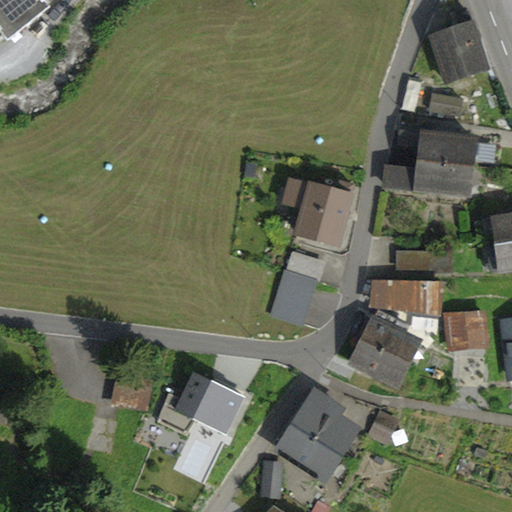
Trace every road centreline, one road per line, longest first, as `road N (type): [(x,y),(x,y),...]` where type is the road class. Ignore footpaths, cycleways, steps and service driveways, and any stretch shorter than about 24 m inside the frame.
road 1 (residential): [(426,0),(387,108),(351,301),(325,352)]
road 2 (residential): [(325,352),(0,318)]
road 3 (residential): [(325,352),(213,511)]
